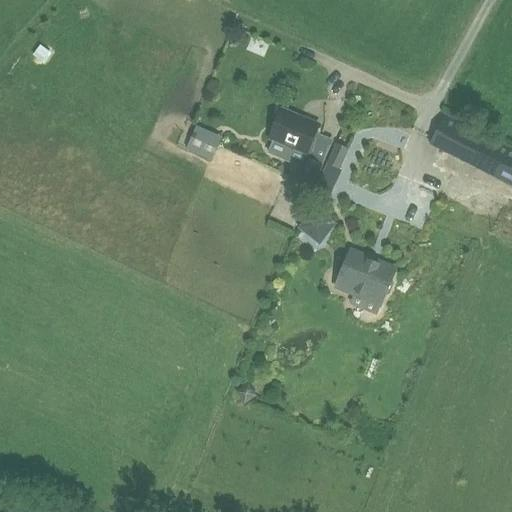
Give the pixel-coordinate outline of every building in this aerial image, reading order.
[(36,47),(48,56),(56,44),(45,35),(36,47)] [(318,126),(281,110),(270,138),(306,153),(295,180),(312,187),(322,164),(311,160),(322,135),(315,132),(318,126)] [(495,178),(510,147),(445,115),(428,144),(495,178)] [(212,157),(217,145),(222,135),(197,124),(187,146),(212,157)] [(341,164),(347,150),(335,144),(311,196),(327,202),(343,165),(341,164)] [(337,225),(317,209),(300,229),(312,239),(328,237),(337,225)] [(355,293),(380,304),(383,298),(387,296),(392,285),(390,280),(392,274),(367,264),(368,260),(349,252),(334,289),(353,297),(355,293)]
